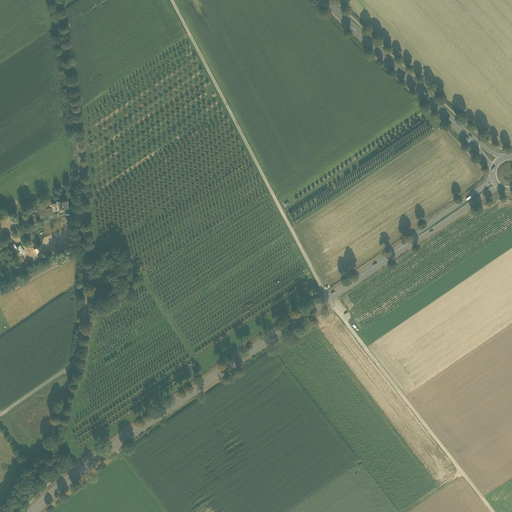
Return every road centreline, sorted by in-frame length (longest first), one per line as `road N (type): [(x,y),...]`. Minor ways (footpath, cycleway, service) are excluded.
road 1 (track): [(171,0),(326,297),(493,511)]
road 2 (primary): [(399,248),(92,460),(32,511)]
road 3 (unclassified): [(68,368),(84,298),(85,234),(55,0)]
road 4 (secondary): [(324,0),(472,140)]
